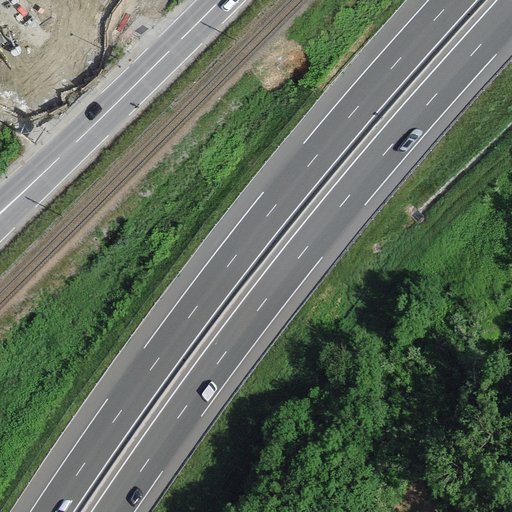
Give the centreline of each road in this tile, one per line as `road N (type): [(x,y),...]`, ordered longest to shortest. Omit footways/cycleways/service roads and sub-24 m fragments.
road 1 (motorway): [(451,0),(287,188),(51,511)]
road 2 (motorway): [(116,511),(333,217),(511,15)]
road 3 (primary): [(0,214),(221,0)]
